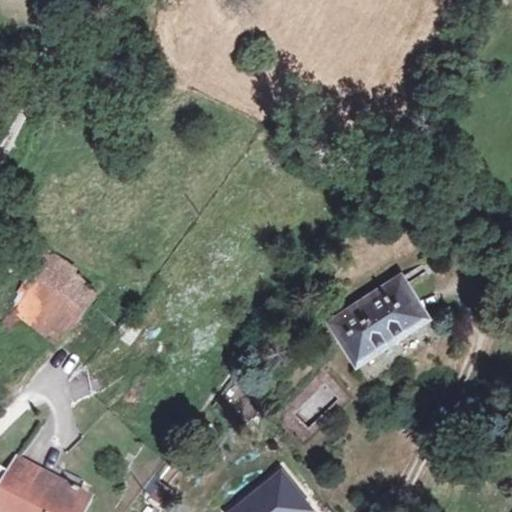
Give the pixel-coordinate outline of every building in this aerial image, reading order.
[(74,271),(45,250),(7,303),(57,340),(92,292),(71,276),(74,271)] [(354,366),(424,317),(393,271),(322,320),(354,366)] [(116,337),(133,347),(144,329),(127,319),(116,337)] [(10,456),(3,467),(28,482),(35,471),(10,456)] [(0,511),(74,511),(82,498),(72,491),(74,488),(54,476),(51,480),(35,471),(28,482),(3,467),(0,471),(0,511)] [(312,511),(280,474),(235,511),(312,511)]
